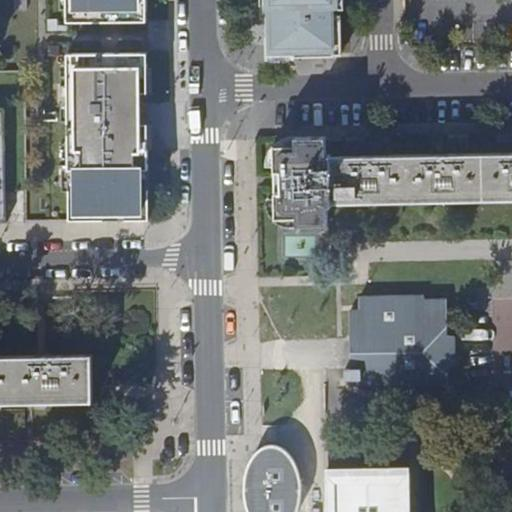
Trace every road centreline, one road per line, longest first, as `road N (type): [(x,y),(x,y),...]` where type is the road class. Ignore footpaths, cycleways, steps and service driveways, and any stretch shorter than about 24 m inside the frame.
road 1 (residential): [(212,497),(208,257)]
road 2 (residential): [(0,502),(212,497)]
road 3 (residential): [(208,257),(0,260)]
road 4 (residential): [(206,89),(383,85)]
road 5 (residential): [(208,257),(206,89)]
road 6 (residential): [(383,85),(511,83)]
